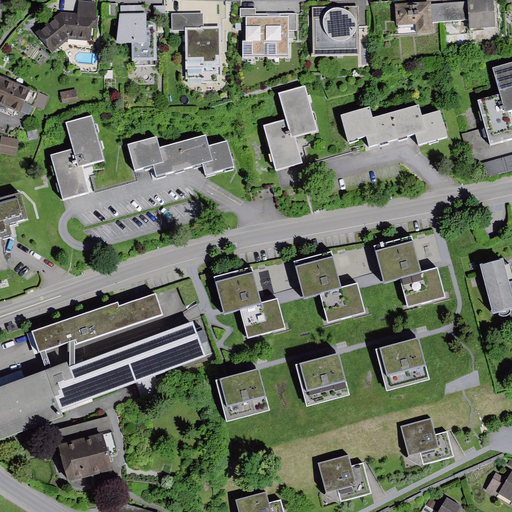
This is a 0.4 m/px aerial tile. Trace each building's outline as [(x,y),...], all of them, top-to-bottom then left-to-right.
[(495,26),(493,0),(467,0),(468,2),(469,20),(470,28),(495,26)] [(431,4),(431,1),(395,3),(396,25),(416,24),(417,33),(433,33),(432,22),(431,4)] [(468,2),(443,3),(445,22),(469,20),(468,2)] [(95,4),(77,3),(76,16),(59,15),(37,36),(51,54),(66,41),(88,44),(90,28),(94,28),(95,4)] [(443,3),(431,4),(432,22),(445,22),(443,3)] [(120,6),(120,14),(132,14),(147,13),(146,5),(120,6)] [(165,6),(154,6),(154,15),(166,14),(165,6)] [(358,6),(312,7),(313,55),(359,54),(358,6)] [(147,13),(132,14),(133,43),(134,61),(156,60),(155,23),(147,23),(147,13)] [(132,14),(120,14),(117,44),(133,43),(132,14)] [(203,15),(173,16),(173,34),(183,34),(184,84),(223,84),(222,30),(203,30),(203,15)] [(255,16),(246,16),(246,41),(243,41),(242,57),(288,57),(288,30),(297,30),(296,16),(255,16)] [(511,64),(491,70),(499,98),(477,104),(484,129),(488,145),(490,149),(511,142),(511,126),(509,116),(511,114),(511,64)] [(30,91),(0,78),(0,106),(20,115),(21,113),(30,91)] [(305,87),(280,93),(286,121),(264,126),(275,170),(301,164),(294,136),(315,131),(305,87)] [(31,89),(30,91),(21,113),(29,116),(33,106),(44,110),(49,97),(31,89)] [(76,90),(60,93),(62,104),(78,101),(76,90)] [(420,103),(389,113),(396,138),(414,132),(418,145),(447,136),(439,110),(424,115),(420,103)] [(370,106),(341,114),(348,137),(348,139),(365,135),(368,145),(396,138),(389,113),(373,117),(370,106)] [(93,115),(67,122),(73,149),(52,155),(63,200),(90,193),(83,166),(104,160),(93,115)] [(484,129),(462,135),(466,151),(488,145),(484,129)] [(36,131),(27,133),(29,142),(38,139),(36,131)] [(205,135),(181,142),(188,166),(202,162),(206,174),(234,166),(227,141),(209,146),(205,135)] [(156,136),(127,144),(133,165),(134,170),(153,165),(155,175),(188,166),(181,142),(159,148),(156,136)] [(19,140),(1,137),(0,145),(0,153),(16,157),(19,140)] [(348,137),(305,148),(308,163),(351,151),(348,139),(348,137)] [(511,156),(483,165),(487,179),(511,171),(511,156)] [(133,165),(90,177),(94,193),(137,181),(134,170),(133,165)] [(257,182),(258,189),(272,186),(270,179),(257,182)] [(0,242),(12,239),(9,227),(27,222),(21,200),(0,205),(0,242)] [(412,240),(374,250),(385,288),(401,283),(408,311),(446,301),(438,271),(421,276),(412,240)] [(331,255),(294,265),(302,292),(305,304),(321,299),(328,327),(365,317),(358,288),(341,292),(331,255)] [(503,263),(481,270),(493,318),(499,316),(500,318),(503,319),(506,319),(509,317),(511,314),(511,313),(511,312),(511,270),(511,267),(505,268),(503,263)] [(252,271),(214,281),(222,311),(224,318),(240,314),(248,342),(286,332),(278,302),(262,306),(252,271)] [(191,280),(153,291),(155,295),(179,288),(187,307),(199,300),(191,280)] [(118,306),(32,335),(40,356),(42,355),(46,354),(70,346),(76,344),(77,348),(162,318),(155,298),(120,310),(118,306)] [(48,373),(45,374),(61,415),(136,386),(156,379),(204,360),(203,357),(196,336),(192,326),(75,369),(69,371),(67,366),(53,371),(48,373)] [(204,333),(196,336),(203,357),(211,355),(204,333)] [(40,356),(32,335),(28,337),(35,358),(40,356)] [(413,344),(376,354),(387,394),(430,382),(419,342),(413,344)] [(46,354),(42,355),(48,373),(53,371),(46,354)] [(331,360),(296,369),(307,408),(350,397),(339,357),(331,360)] [(0,379),(0,391),(25,382),(21,372),(0,379)] [(251,376),(217,384),(227,424),(270,414),(260,373),(251,376)] [(61,415),(45,374),(25,382),(0,391),(0,444),(0,445),(63,420),(61,415)] [(156,379),(136,386),(142,400),(162,393),(156,379)] [(56,432),(60,449),(105,438),(109,456),(118,454),(109,419),(56,432)] [(431,421),(400,429),(408,460),(420,457),(423,469),(454,461),(448,434),(436,437),(431,421)] [(105,438),(60,449),(68,485),(114,474),(109,456),(105,438)] [(349,458),(318,466),(326,498),(338,495),(341,505),(372,497),(364,465),(352,468),(349,458)] [(511,473),(508,479),(495,472),(484,491),(511,508),(511,505),(511,473)] [(266,496),(236,504),(237,511),(283,511),(282,503),(269,506),(266,496)] [(438,504),(431,500),(426,507),(433,511),(438,504)] [(458,511),(460,509),(447,500),(439,511),(458,511)]
